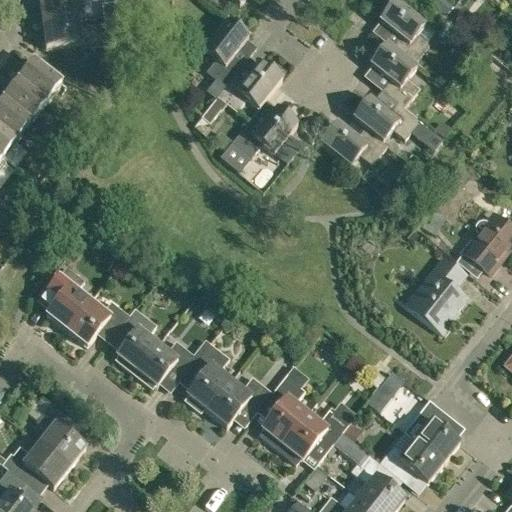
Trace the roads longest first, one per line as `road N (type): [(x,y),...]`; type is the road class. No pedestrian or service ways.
road 1 (residential): [(452,511),(501,447),(451,389),(511,311)]
road 2 (residential): [(138,426),(25,354),(0,384)]
